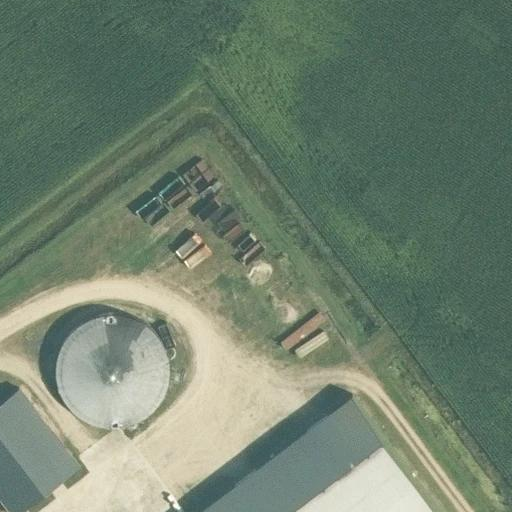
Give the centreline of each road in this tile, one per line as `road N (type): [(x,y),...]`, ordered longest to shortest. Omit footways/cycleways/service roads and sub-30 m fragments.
road 1 (unknown): [(3,311),(63,278),(127,267),(191,296),(256,362)]
road 2 (unknown): [(3,311),(143,491)]
